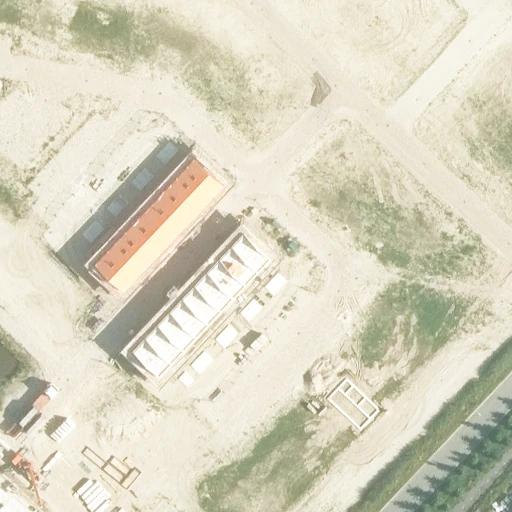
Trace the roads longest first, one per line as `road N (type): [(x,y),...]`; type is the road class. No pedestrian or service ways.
road 1 (residential): [(511,1),(389,129)]
road 2 (tertiary): [(511,384),(389,511)]
road 3 (residential): [(511,249),(389,129)]
road 4 (residential): [(257,186),(346,90)]
road 5 (residential): [(346,90),(255,0)]
